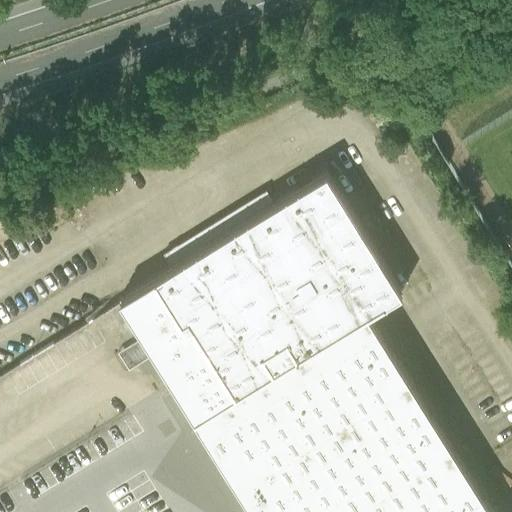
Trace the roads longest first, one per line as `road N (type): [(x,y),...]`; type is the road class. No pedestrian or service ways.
road 1 (motorway): [(0,83),(239,0)]
road 2 (unknown): [(115,403),(88,350),(74,347),(0,393)]
road 3 (unknown): [(0,466),(115,403)]
road 4 (motorway): [(119,0),(0,42)]
